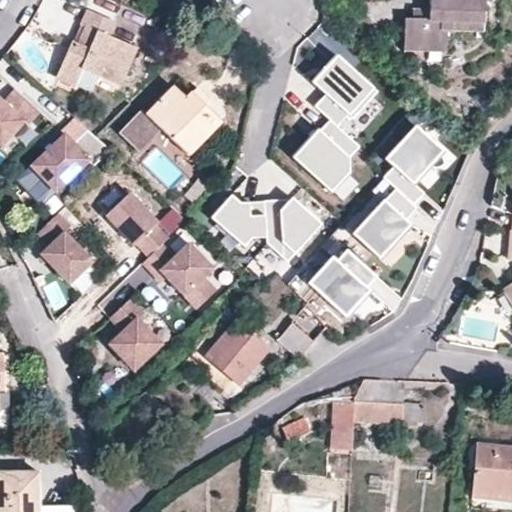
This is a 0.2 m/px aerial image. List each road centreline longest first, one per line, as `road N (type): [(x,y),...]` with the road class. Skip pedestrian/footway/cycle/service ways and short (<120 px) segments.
road 1 (residential): [(387,354),(180,456),(117,511)]
road 2 (residential): [(387,354),(410,329),(494,150),(511,132)]
road 3 (residential): [(23,277),(63,370),(105,511)]
road 4 (residential): [(511,369),(387,354)]
